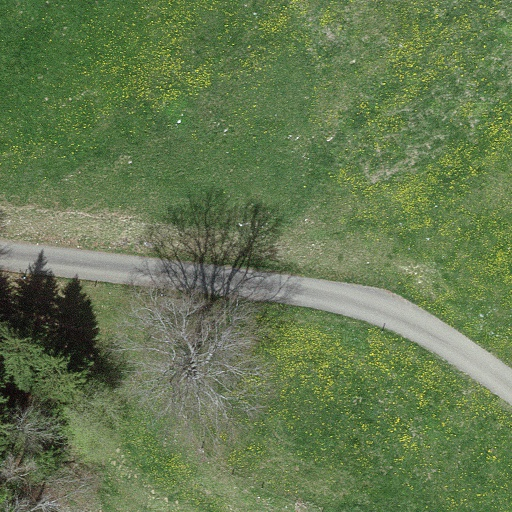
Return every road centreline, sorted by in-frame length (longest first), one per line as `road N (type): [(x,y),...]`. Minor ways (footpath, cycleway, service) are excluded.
road 1 (unclassified): [(511,388),(404,319),(354,302),(167,275)]
road 2 (unclassified): [(0,254),(167,275)]
